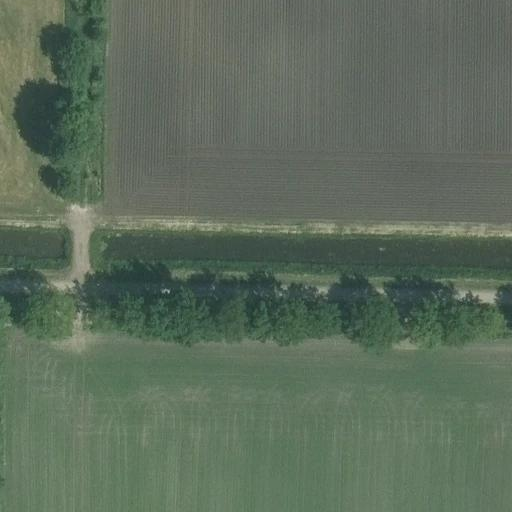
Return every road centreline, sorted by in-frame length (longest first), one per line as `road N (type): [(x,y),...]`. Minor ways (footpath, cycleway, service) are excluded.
road 1 (unclassified): [(0,284),(511,297)]
road 2 (track): [(82,0),(80,286)]
